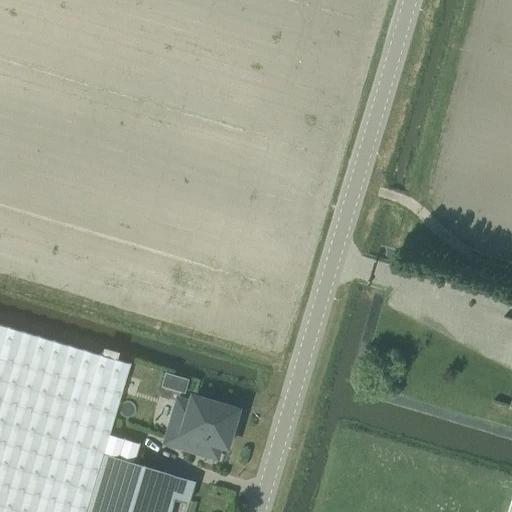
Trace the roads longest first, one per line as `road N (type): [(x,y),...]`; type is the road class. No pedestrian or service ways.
road 1 (unclassified): [(257,511),(408,0)]
road 2 (track): [(511,266),(453,242),(401,198)]
